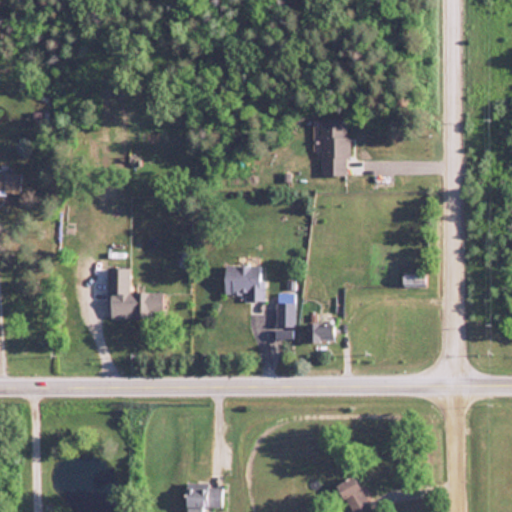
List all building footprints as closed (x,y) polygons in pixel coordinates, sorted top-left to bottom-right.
[(348,174),(348,118),(321,118),(321,174),(348,174)] [(0,196),(27,196),(27,173),(0,173),(0,196)] [(268,302),(268,267),(227,267),(227,295),(247,295),(247,302),(268,302)] [(153,319),(153,313),(167,313),(167,294),(134,294),(134,270),(112,270),(112,319),(153,319)] [(427,287),(427,274),(403,274),(403,287),(427,287)] [(295,302),(276,302),(276,327),(294,327),(295,302)] [(334,341),(334,322),(308,322),(308,341),(334,341)] [(292,338),(292,329),(274,329),(275,339),(292,338)] [(352,511),(373,511),(355,476),(339,484),(352,511)] [(207,511),(207,508),(226,508),(226,486),(189,486),(189,511),(207,511)]
